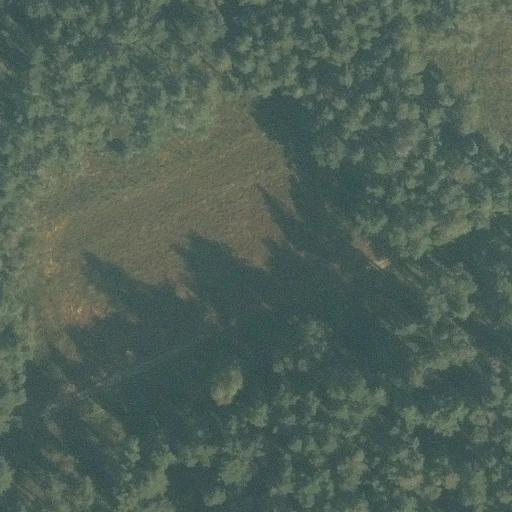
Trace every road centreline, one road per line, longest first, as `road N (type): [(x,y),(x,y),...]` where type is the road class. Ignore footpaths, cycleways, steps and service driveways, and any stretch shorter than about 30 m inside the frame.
road 1 (track): [(511,200),(18,420),(0,418)]
road 2 (track): [(25,0),(0,166)]
